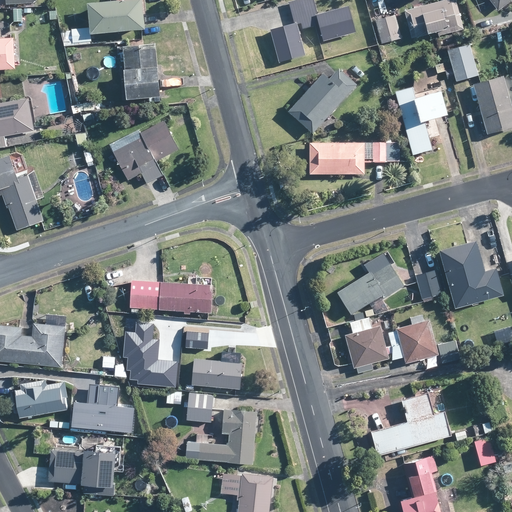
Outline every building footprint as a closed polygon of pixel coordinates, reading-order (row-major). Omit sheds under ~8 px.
[(146,25),(145,14),(143,0),(116,0),(89,2),(91,34),(146,29),(146,25)] [(317,16),(315,11),(312,0),(299,0),(288,3),(294,24),(268,31),(277,63),(303,56),(300,44),(295,25),(301,24),(302,29),(317,25),(322,42),(352,34),(345,8),(338,10),(317,16)] [(403,12),(405,18),(411,40),(434,33),(435,37),(462,29),(453,0),(442,0),(424,6),(414,8),(403,12)] [(511,0),(486,0),(487,1),(490,5),(496,12),(509,2),(511,0)] [(372,4),(375,17),(383,15),(381,2),(372,4)] [(400,39),(395,20),(393,16),(376,21),(374,22),(380,44),(400,39)] [(69,43),(90,42),(89,29),(71,30),(71,31),(68,31),(69,43)] [(510,46),(508,31),(502,32),(504,47),(510,46)] [(7,38),(0,38),(0,69),(18,68),(18,64),(16,37),(7,38)] [(161,77),(160,67),(156,67),(154,44),(122,47),(122,49),(124,71),(126,71),(129,99),(141,98),(163,96),(162,89),(161,77)] [(457,82),(464,80),(477,76),(467,45),(445,52),(454,83),(457,82)] [(442,60),(438,50),(430,53),(434,63),(442,60)] [(434,67),(436,74),(444,71),(442,64),(434,67)] [(330,113),(354,86),(336,70),(335,71),(326,81),(320,75),(309,87),(305,92),(286,113),(310,135),(315,130),(330,113)] [(511,117),(502,83),(501,77),(471,86),(479,115),(484,133),(485,136),(511,127),(511,117)] [(444,117),(437,92),(413,99),(410,88),(392,92),(410,156),(430,150),(427,140),(422,123),(444,117)] [(0,147),(9,146),(7,138),(7,135),(37,130),(32,98),(27,99),(0,103),(0,147)] [(79,104),(81,110),(94,109),(94,101),(84,102),(84,103),(79,104)] [(80,110),(78,104),(77,104),(77,105),(72,105),(72,113),(77,113),(77,112),(80,111),(80,110)] [(87,122),(103,117),(102,111),(97,112),(96,111),(93,112),(94,113),(85,115),(87,122)] [(398,127),(394,115),(390,116),(393,128),(398,127)] [(173,131),(169,123),(168,120),(143,133),(141,128),(114,143),(132,179),(141,174),(145,172),(150,183),(164,176),(167,174),(161,164),(159,165),(157,161),(182,148),(173,131)] [(81,147),(85,146),(89,145),(86,133),(78,135),(80,143),(81,147)] [(383,163),(398,163),(397,142),(371,143),(371,164),(376,163),(383,163)] [(349,175),(363,175),(363,143),(307,143),(307,176),(349,175)] [(87,150),(89,160),(95,159),(93,148),(87,150)] [(46,193),(45,190),(39,172),(23,177),(15,155),(0,159),(0,195),(6,194),(11,207),(13,206),(21,229),(47,220),(40,198),(47,196),(46,193)] [(499,293),(495,278),(491,265),(480,269),(471,238),(465,240),(435,248),(451,307),(499,293)] [(402,286),(401,284),(387,262),(369,274),(367,270),(334,291),(348,314),(368,301),(379,294),(382,298),(399,287),(402,286)] [(420,296),(420,297),(441,292),(435,271),(415,277),(418,291),(420,296)] [(187,282),(162,281),(129,278),(128,281),(127,306),(146,308),(207,312),(208,312),(210,284),(187,282)] [(422,320),(421,319),(420,313),(407,317),(409,323),(394,327),(394,330),(401,356),(403,362),(435,353),(426,319),(422,320)] [(368,327),(366,318),(366,316),(348,321),(349,325),(351,332),(343,335),(351,365),(352,367),(354,366),(356,372),(370,368),(369,362),(386,358),(385,354),(389,353),(390,359),(392,359),(401,356),(394,330),(392,330),(385,332),(389,345),(383,347),(377,325),(368,327)] [(59,363),(60,355),(63,326),(32,322),(30,336),(19,335),(20,326),(6,324),(0,323),(0,359),(8,360),(59,366),(59,363)] [(199,344),(201,330),(201,326),(169,322),(169,329),(153,327),(152,339),(167,340),(167,345),(199,349),(199,344)] [(440,362),(458,358),(454,340),(437,344),(436,344),(438,353),(440,362)] [(234,351),(227,351),(219,350),(218,360),(191,357),(188,384),(235,388),(237,388),(239,362),(236,362),(237,351),(234,351)] [(111,367),(111,364),(111,356),(100,356),(100,366),(101,366),(111,367)] [(128,375),(126,364),(116,365),(118,377),(128,375)] [(63,389),(62,380),(43,384),(42,378),(17,383),(19,389),(12,390),(17,417),(42,412),(64,408),(62,397),(65,396),(64,393),(63,389)] [(121,380),(104,378),(100,378),(98,400),(98,409),(119,411),(121,380)] [(448,434),(443,414),(442,411),(430,414),(425,392),(418,394),(398,399),(404,420),(375,428),(368,430),(374,453),(394,448),(448,434)] [(209,421),(211,396),(186,394),(185,407),(182,407),(181,420),(197,421),(209,422),(209,421)] [(505,418),(500,398),(485,402),(490,422),(505,418)] [(251,410),(238,409),(220,407),(219,421),(219,431),(227,432),(226,444),(220,444),(221,443),(222,438),(220,434),(216,433),(212,436),(211,440),(212,443),(196,442),(192,441),(191,458),(251,463),(253,435),(255,410),(251,410)] [(81,430),(81,422),(82,419),(69,418),(69,429),(81,430)] [(463,436),(473,433),(471,425),(461,428),(462,432),(463,436)] [(52,432),(38,432),(37,446),(52,446),(52,432)] [(472,439),(479,464),(493,460),(487,435),(472,439)] [(92,449),(82,449),(79,448),(79,451),(48,449),(48,454),(47,476),(46,480),(82,483),(81,492),(110,494),(111,483),(109,482),(111,451),(92,449)] [(429,472),(435,470),(432,455),(401,462),(403,470),(409,495),(396,498),(399,511),(433,511),(429,491),(434,490),(429,472)] [(240,474),(238,474),(221,472),(219,492),(221,492),(238,494),(235,511),(266,511),(270,477),(270,475),(240,472),(240,474)] [(190,510),(186,497),(179,499),(183,511),(190,510)]
